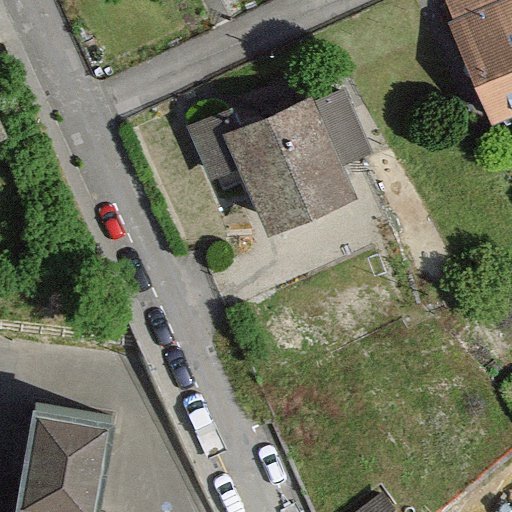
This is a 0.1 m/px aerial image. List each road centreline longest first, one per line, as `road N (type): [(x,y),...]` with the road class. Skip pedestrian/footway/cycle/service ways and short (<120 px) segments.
road 1 (residential): [(262,511),(35,0)]
road 2 (unknown): [(92,128),(365,0)]
